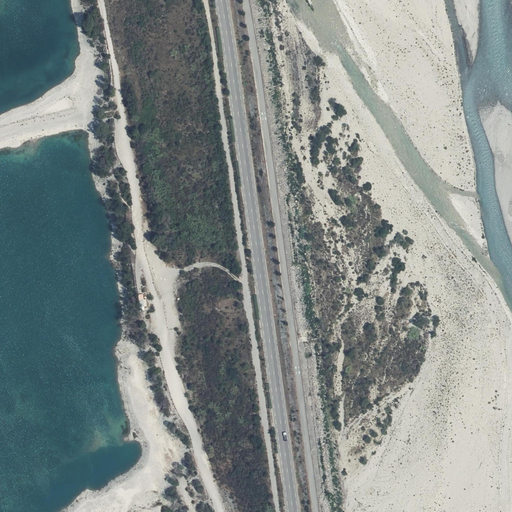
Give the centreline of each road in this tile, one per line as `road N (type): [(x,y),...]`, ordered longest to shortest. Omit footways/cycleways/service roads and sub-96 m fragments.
road 1 (track): [(101,0),(142,257),(220,511)]
road 2 (track): [(277,511),(204,0)]
road 3 (primary): [(292,511),(221,0)]
